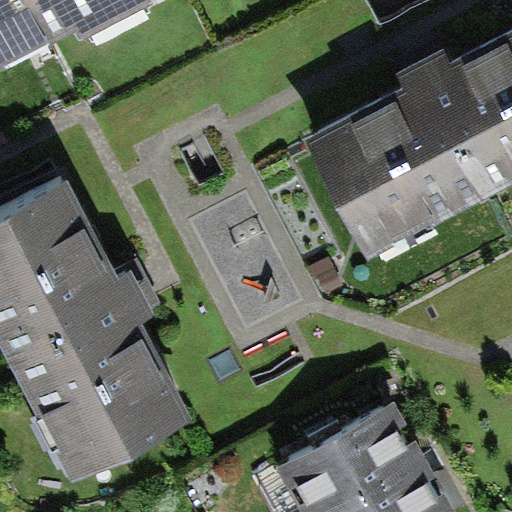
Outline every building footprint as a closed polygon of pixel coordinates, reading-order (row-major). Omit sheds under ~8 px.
[(0,0),(0,65),(79,24),(90,45),(178,0),(0,0)] [(398,98),(305,148),(365,259),(511,180),(511,40),(464,67),(452,44),(387,78),(398,98)] [(71,169),(0,205),(0,349),(69,484),(198,418),(71,169)] [(400,390),(270,459),(298,511),(317,511),(432,452),(400,390)] [(464,511),(432,452),(317,511),(464,511)]
